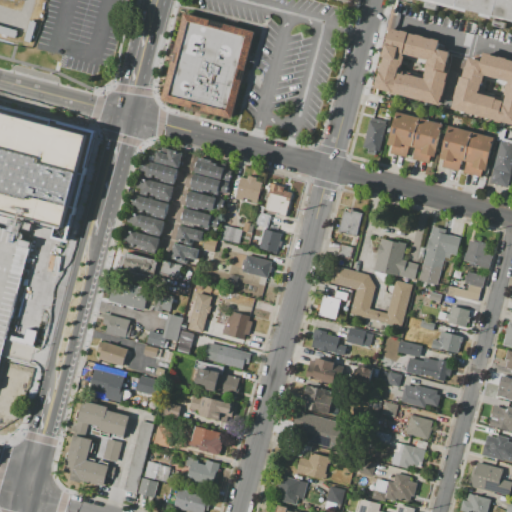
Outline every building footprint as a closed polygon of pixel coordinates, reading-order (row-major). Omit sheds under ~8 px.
[(511,0),(420,0),(511,24),(511,0)] [(187,13),(166,101),(236,121),(259,32),(187,13)] [(0,33),(14,37),(16,30),(0,25),(0,33)] [(389,27),(453,44),(438,104),(374,87),(389,27)] [(511,59),(466,47),(450,107),(511,123),(511,59)] [(62,238),(55,237),(57,231),(31,224),(29,230),(0,222),(0,109),(90,134),(62,238)] [(420,118),(412,147),(409,146),(406,157),(389,152),(391,145),(387,144),(397,111),(420,118)] [(386,125),(379,152),(376,151),(375,155),(367,153),(368,149),(363,147),(371,118),(385,122),(385,124),(386,125)] [(443,124),(434,156),(431,156),(429,163),(412,159),(415,148),(412,147),(420,118),(443,124)] [(449,126),(495,138),(486,170),(482,169),(480,177),(463,172),(466,162),(462,161),(459,172),(442,167),(444,160),(440,158),(449,126)] [(490,182),(502,140),(511,142),(511,171),(508,187),(490,182)] [(155,162),(158,151),(168,154),(169,148),(183,152),(180,164),(181,164),(179,168),(155,162)] [(177,169),(176,172),(178,173),(175,181),(174,180),(173,185),(161,181),(161,179),(155,178),(155,176),(147,174),(147,176),(143,175),(144,173),(139,171),(143,159),(177,169)] [(198,161),(224,168),(224,170),(221,180),(195,173),(198,161)] [(224,170),(221,180),(229,182),(232,172),(224,170)] [(195,173),(221,180),(218,191),(218,192),(210,190),(210,192),(204,191),(203,192),(190,189),(195,173)] [(235,198),(241,177),(247,179),(248,175),(257,178),(256,181),(262,183),(256,204),(250,202),(251,200),(243,197),(242,200),(235,198)] [(174,187),(169,202),(156,198),(156,196),(150,195),(150,193),(147,192),(144,192),(144,193),(140,192),(141,189),(136,188),(139,177),(174,187)] [(221,180),(229,183),(226,194),(218,191),(221,180)] [(264,209),(272,183),(284,187),(283,191),(292,193),(285,217),(279,215),(280,213),(264,209)] [(190,190),(217,197),(214,208),(214,210),(206,207),(205,210),(200,208),(199,210),(186,206),(190,190)] [(169,203),(165,219),(151,215),(152,214),(146,212),(147,211),(140,209),(141,207),(132,204),(135,194),(154,200),(154,199),(169,203)] [(217,197),(226,200),(222,211),(214,208),(217,197)] [(186,208),(212,215),(209,226),(209,227),(202,225),(201,228),(194,226),(194,228),(181,224),(186,208)] [(362,213),(356,237),(339,232),(344,211),(351,212),(352,210),(362,213)] [(164,221),(160,236),(147,233),(147,231),(142,229),(142,228),(135,226),(135,224),(127,221),(130,211),(164,221)] [(270,215),(267,227),(255,224),(259,212),(270,215)] [(212,215),(220,217),(217,228),(209,226),(212,215)] [(244,222),(253,224),(251,232),(242,230),(244,222)] [(181,225),(204,232),(202,241),(194,239),(192,246),(176,242),(181,225)] [(242,230),(238,245),(218,239),(222,225),(242,230)] [(0,359),(1,356),(34,365),(39,347),(7,339),(34,237),(0,227),(0,359)] [(461,238),(456,255),(450,254),(449,258),(444,257),(440,273),(432,271),(431,276),(436,278),(434,285),(421,282),(423,275),(426,275),(427,269),(423,268),(428,250),(425,249),(428,238),(430,239),(433,227),(446,230),(445,234),(461,238)] [(264,229),(281,234),(276,254),(259,249),(264,229)] [(160,238),(155,254),(142,250),(143,248),(137,247),(137,245),(129,243),(132,231),(160,238)] [(202,249),(206,237),(217,240),(214,252),(202,249)] [(418,264),(414,280),(387,273),(387,274),(374,271),(378,255),(377,255),(379,246),(381,246),(382,239),(393,241),(394,239),(406,243),(402,260),(418,264)] [(469,240),(486,245),(484,253),(493,255),(489,272),(479,269),(480,265),(463,261),(469,240)] [(175,243),(199,250),(196,259),(188,257),(186,264),(171,260),(175,243)] [(354,247),(351,259),(337,256),(340,244),(354,247)] [(126,252),(158,261),(153,278),(121,269),(126,252)] [(272,262),(267,278),(243,271),(247,255),(272,262)] [(161,259),(182,265),(178,279),(158,273),(161,259)] [(387,314),(396,281),(412,285),(402,327),(348,313),(354,289),(330,283),(334,266),(368,274),(376,287),(370,309),(387,314)] [(455,270),(461,271),(459,279),(453,277),(455,270)] [(447,293),(449,285),(467,290),(468,285),(464,283),(467,271),(486,276),(485,279),(486,279),(485,283),(484,283),(482,288),(481,288),(478,301),(447,293)] [(143,311),(107,301),(111,283),(148,293),(143,311)] [(334,298),(341,300),(346,301),(347,294),(336,291),(334,298)] [(442,295),(440,302),(428,299),(430,292),(442,295)] [(212,297),(209,305),(211,306),(209,313),(207,313),(202,333),(188,329),(198,293),(212,297)] [(341,300),(336,319),(318,315),(323,295),(334,298),(341,300)] [(152,310),(156,297),(173,302),(170,312),(164,310),(163,313),(152,310)] [(452,305),(469,310),(468,316),(471,317),(469,322),(466,321),(464,330),(447,326),(448,319),(446,318),(447,313),(450,314),(452,305)] [(250,316),(249,320),(252,321),(248,335),(245,334),(242,345),(221,339),(229,311),(250,316)] [(149,331),(163,335),(169,313),(183,317),(176,342),(169,340),(166,349),(145,343),(149,331)] [(227,314),(224,322),(218,320),(220,313),(227,314)] [(129,338),(126,337),(125,338),(105,333),(107,325),(102,324),(105,314),(130,321),(129,324),(133,324),(129,338)] [(435,324),(433,331),(420,328),(422,321),(435,324)] [(511,347),(502,345),(505,332),(503,332),(505,326),(507,326),(508,322),(511,322),(511,347)] [(366,331),(362,346),(346,342),(350,327),(366,331)] [(314,328),(327,331),(326,334),(339,337),(337,344),(346,346),(344,355),(328,351),(327,353),(318,350),(318,349),(311,347),(313,338),(312,338),(314,328)] [(194,333),(189,355),(176,352),(182,330),(194,333)] [(430,347),(432,339),(439,341),(441,331),(463,337),(461,343),(460,343),(457,354),(430,347)] [(420,357),(397,351),(400,340),(423,346),(420,357)] [(127,349),(123,366),(98,359),(100,353),(97,352),(100,342),(104,343),(104,342),(127,349)] [(208,342),(251,354),(248,364),(244,363),(242,370),(204,359),(208,342)] [(146,346),(158,349),(156,358),(144,354),(146,346)] [(502,367),(511,369),(511,351),(507,350),(502,367)] [(165,351),(173,353),(171,361),(163,359),(165,351)] [(315,357),(335,363),(334,365),(343,367),(342,375),(336,373),(333,385),(306,378),(310,360),(314,361),(315,357)] [(405,371),(409,357),(423,361),(424,357),(438,360),(438,359),(449,362),(448,368),(451,369),(449,377),(446,376),(444,381),(433,379),(434,377),(421,374),(421,375),(405,371)] [(156,359),(168,362),(166,369),(154,365),(156,359)] [(143,363),(156,367),(154,373),(141,370),(143,363)] [(373,367),(371,377),(356,374),(359,364),(373,367)] [(157,367),(164,369),(162,377),(155,375),(157,367)] [(240,378),(235,396),(216,391),(216,392),(205,389),(206,385),(196,383),(201,367),(240,378)] [(95,369),(124,377),(120,393),(115,391),(114,396),(89,389),(95,369)] [(402,375),(399,386),(385,383),(388,371),(402,375)] [(160,380),(156,396),(136,390),(141,375),(160,380)] [(511,399),(497,396),(499,387),(501,376),(511,378),(511,399)] [(400,402),(405,384),(414,387),(415,385),(437,390),(436,394),(440,395),(437,407),(425,404),(424,407),(400,402)] [(325,390),(324,395),(333,397),(329,415),(304,408),(306,401),(303,400),(307,385),(325,390)] [(194,396),(202,398),(202,396),(232,404),(230,410),(233,411),(231,417),(228,416),(226,423),(200,416),(198,412),(190,410),(194,396)] [(125,436),(99,429),(100,426),(79,420),(84,400),(108,407),(107,410),(130,416),(125,436)] [(398,405),(395,417),(382,414),(385,402),(398,405)] [(181,407),(178,418),(164,414),(167,403),(181,407)] [(511,431),(489,426),(493,410),(498,412),(499,407),(508,410),(509,407),(511,407),(511,431)] [(405,434),(410,415),(432,421),(431,428),(428,440),(405,434)] [(154,424),(135,493),(123,490),(142,420),(154,424)] [(326,448),(298,441),(302,424),(306,425),(307,420),(318,422),(318,420),(328,423),(326,434),(329,435),(326,448)] [(332,425),(343,428),(341,434),(330,431),(332,425)] [(158,426),(173,430),(168,447),(153,443),(158,426)] [(195,426),(221,433),(220,439),(221,440),(221,441),(223,442),(220,452),(219,452),(218,456),(184,447),(188,433),(193,434),(195,426)] [(73,435),(80,436),(85,438),(91,440),(86,460),(116,468),(113,479),(107,477),(104,487),(62,475),(73,435)] [(482,456),(487,435),(497,437),(497,435),(508,438),(507,441),(511,442),(511,461),(502,459),(502,461),(482,456)] [(122,442),(117,462),(102,458),(108,438),(122,442)] [(391,464),(396,442),(426,450),(422,462),(417,461),(416,467),(410,465),(409,469),(391,464)] [(296,473),(300,457),(309,460),(311,453),(328,457),(328,456),(331,456),(329,463),(327,463),(324,474),(326,474),(324,480),(296,473)] [(219,464),(213,484),(188,477),(190,467),(185,465),(187,457),(198,460),(197,463),(205,465),(207,460),(219,464)] [(372,476),(359,472),(362,460),(375,464),(372,476)] [(166,482),(144,476),(148,462),(170,468),(166,482)] [(477,462),(503,469),(501,479),(511,482),(508,497),(467,486),(472,467),(475,468),(477,462)] [(396,473),(410,477),(409,481),(418,483),(414,496),(411,496),(409,502),(391,498),(391,499),(386,498),(385,502),(372,499),(377,478),(394,483),(396,473)] [(307,482),(302,499),(297,498),(295,504),(278,500),(284,476),(307,482)] [(158,482),(154,498),(138,493),(143,477),(158,482)] [(345,490),(341,504),(327,501),(330,486),(345,490)] [(178,488),(208,496),(207,501),(210,501),(207,511),(204,510),(203,511),(191,511),(173,507),(178,488)] [(490,499),(486,511),(467,511),(460,510),(463,499),(467,500),(468,493),(490,499)] [(357,511),(361,499),(380,504),(378,511),(382,511),(395,511),(397,506),(398,507),(399,504),(415,509),(414,511),(357,511)]
